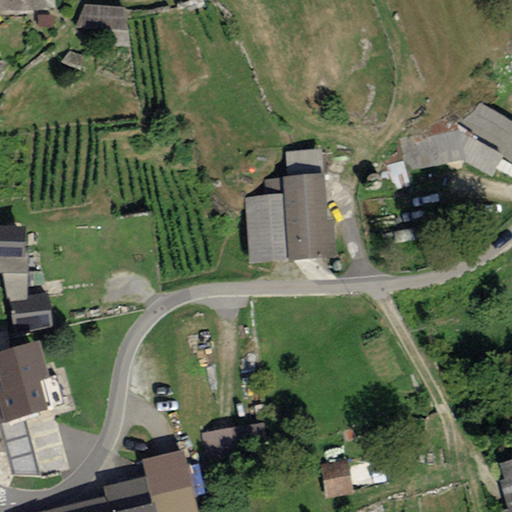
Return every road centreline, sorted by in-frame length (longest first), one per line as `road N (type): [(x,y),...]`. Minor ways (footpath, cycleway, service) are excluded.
road 1 (unclassified): [(511,234),(439,279),(372,290),(206,291),(168,301),(130,345),(88,473),(57,496),(0,505)]
road 2 (track): [(443,419),(424,370),(372,290)]
